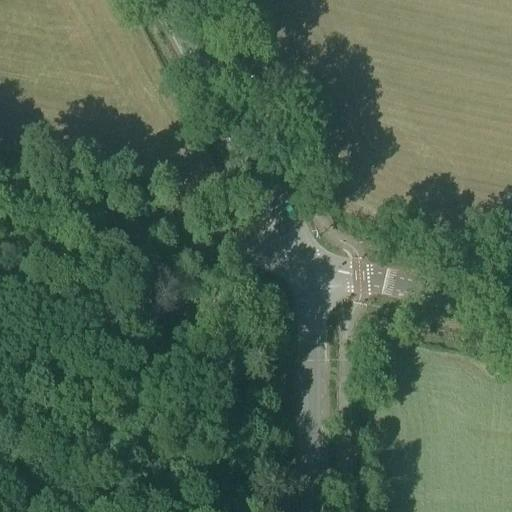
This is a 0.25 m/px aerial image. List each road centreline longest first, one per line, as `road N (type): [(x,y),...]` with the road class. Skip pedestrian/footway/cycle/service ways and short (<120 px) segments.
road 1 (unclassified): [(308,266),(0,203)]
road 2 (primary): [(308,266),(163,0)]
road 3 (secondary): [(311,511),(308,266)]
road 4 (primary): [(511,309),(308,266)]
road 5 (track): [(188,511),(311,400)]
